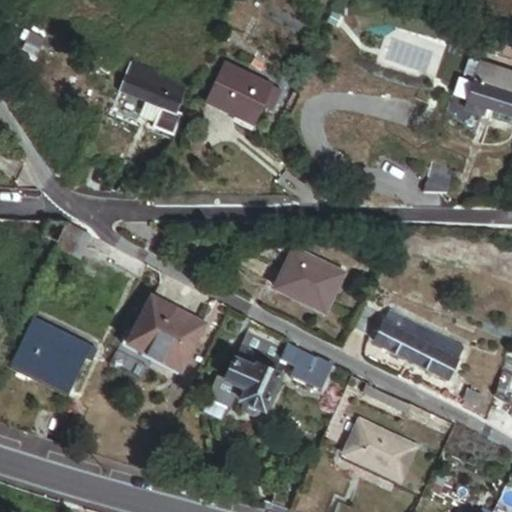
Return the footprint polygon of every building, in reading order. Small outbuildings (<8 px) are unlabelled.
[(174,135),(197,84),(138,58),(123,91),(149,103),(141,121),(174,135)] [(511,83),(458,65),(453,81),(463,85),(457,104),(479,111),(511,122),(511,83)] [(283,98),(223,68),(206,103),(255,126),(264,109),(275,114),(283,98)] [(130,124),(134,113),(128,110),(129,106),(119,101),(112,117),(130,124)] [(479,111),(457,104),(454,111),(476,119),(479,111)] [(440,188),(419,182),(415,195),(436,201),(440,188)] [(56,248),(65,228),(44,227),(43,243),(56,248)] [(77,261),(88,238),(66,228),(55,251),(77,261)] [(320,309),(341,267),(292,242),(271,284),(320,309)] [(41,279),(52,256),(32,246),(21,270),(41,279)] [(92,279),(96,270),(77,261),(73,270),(92,279)] [(185,369),(208,322),(154,295),(133,337),(148,344),(145,350),(185,369)] [(372,340),(385,315),(372,308),(358,333),(372,340)] [(446,340),(388,309),(385,315),(372,340),(385,347),(386,345),(446,378),(456,358),(446,353),(448,350),(443,347),(446,340)] [(96,346),(34,317),(13,362),(70,388),(84,357),(90,360),(96,346)] [(318,388),(332,362),(318,355),(316,356),(284,339),(281,346),(245,329),(247,324),(237,319),(233,326),(244,332),(221,375),(224,376),(219,387),(211,384),(206,395),(229,407),(234,396),(231,395),(237,383),(245,386),(239,398),(241,399),(239,404),(242,409),(253,414),(257,412),(260,408),(263,409),(279,373),(271,369),(279,356),(294,365),(290,372),(318,388)] [(456,358),(462,348),(446,340),(443,347),(448,350),(446,353),(456,358)] [(511,398),(511,370),(506,368),(497,393),(511,398)] [(410,403),(365,381),(361,390),(405,411),(410,403)] [(474,405),(480,393),(468,387),(463,400),(474,405)] [(393,487),(409,452),(356,426),(339,461),(393,487)] [(325,511),(335,494),(302,476),(286,510),(292,511),(325,511)] [(282,509),(293,489),(278,481),(267,504),(282,509)]
